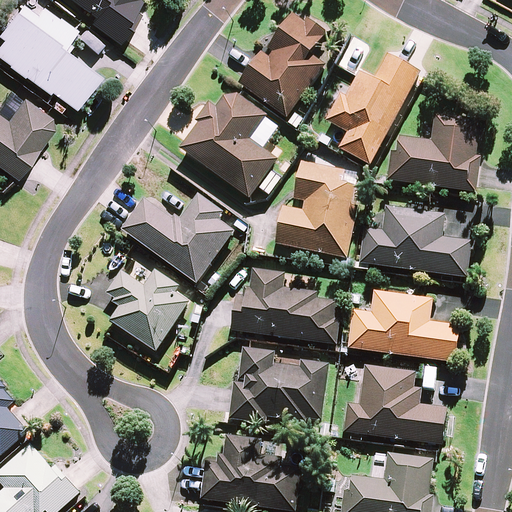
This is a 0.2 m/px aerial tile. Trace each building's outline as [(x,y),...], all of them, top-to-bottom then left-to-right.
[(36,0),(20,0),(0,28),(0,33),(4,37),(0,42),(0,56),(73,108),(99,72),(62,46),(75,28),(36,0)] [(140,0),(73,0),(94,15),(90,19),(118,40),(138,14),(132,11),(140,0)] [(326,35),(295,12),(242,85),(289,118),(325,67),(310,57),(326,35)] [(422,73),(389,55),(376,79),(363,72),(350,94),(343,91),(327,120),(350,133),(342,149),(372,165),(422,73)] [(209,106),(200,119),(202,120),(182,148),(251,198),(279,160),(251,140),(268,117),(229,88),(214,109),(209,106)] [(57,120),(24,96),(7,119),(0,114),(0,164),(16,177),(57,120)] [(434,141),(400,136),(392,180),(477,193),(482,158),(477,157),(482,122),(449,117),(438,115),(434,141)] [(304,163),(296,201),(305,203),(303,211),(294,210),(286,208),(278,244),(349,259),(360,207),(354,205),(358,186),(343,183),(345,172),(304,163)] [(241,225),(200,195),(181,222),(148,198),(125,230),(198,283),(241,225)] [(447,214),(388,207),(385,232),(367,230),(363,264),(469,277),(473,242),(444,238),(447,214)] [(286,274),(254,270),(251,296),(240,295),(235,331),(338,345),(342,320),(336,319),(338,300),(316,297),(317,292),(284,288),(286,274)] [(123,272),(109,295),(115,299),(112,304),(121,309),(113,322),(119,326),(161,351),(166,341),(190,302),(177,294),(182,286),(156,271),(147,286),(123,272)] [(434,300),(376,293),(373,314),(355,312),(351,349),(457,362),(462,327),(431,323),(434,300)] [(276,352),(245,349),(242,383),(236,382),(233,419),(268,422),(268,416),(324,421),(330,361),(298,358),(276,356),(276,352)] [(418,372),(367,366),(362,406),(351,404),(347,432),(444,445),(449,409),(420,406),(422,390),(416,389),(418,372)] [(18,400),(0,379),(0,452),(3,456),(30,432),(9,408),(18,400)] [(262,441),(226,437),(223,465),(206,463),(202,500),(298,511),(303,468),(281,465),(281,458),(260,455),(262,441)] [(54,470),(33,445),(0,474),(0,477),(9,488),(0,495),(0,511),(47,511),(49,510),(51,511),(60,511),(82,492),(58,466),(54,470)] [(435,459),(390,454),(387,481),(349,476),(344,511),(433,511),(435,497),(431,496),(435,459)]
